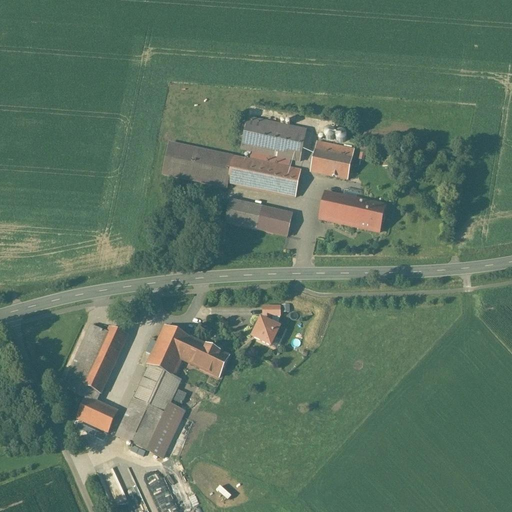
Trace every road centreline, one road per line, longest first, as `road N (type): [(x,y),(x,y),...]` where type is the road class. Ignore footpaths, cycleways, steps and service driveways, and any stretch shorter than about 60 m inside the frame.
road 1 (tertiary): [(8,313),(201,278),(511,262)]
road 2 (unclassified): [(92,511),(8,313)]
